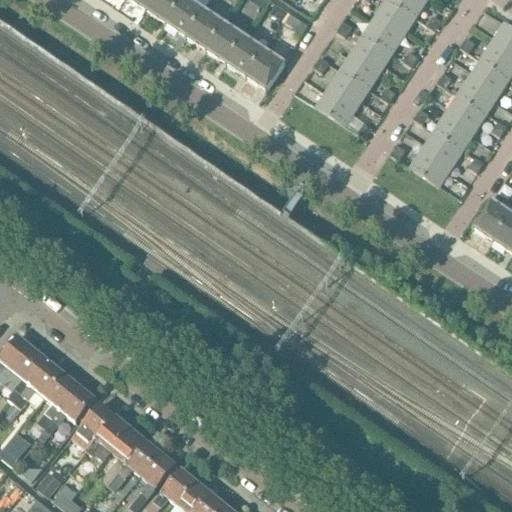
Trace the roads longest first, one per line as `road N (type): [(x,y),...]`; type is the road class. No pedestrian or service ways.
road 1 (residential): [(298,511),(124,371),(13,295)]
road 2 (residential): [(256,142),(41,0)]
road 3 (residential): [(478,0),(346,203)]
road 4 (residential): [(347,0),(256,142)]
road 5 (residential): [(436,263),(511,147)]
